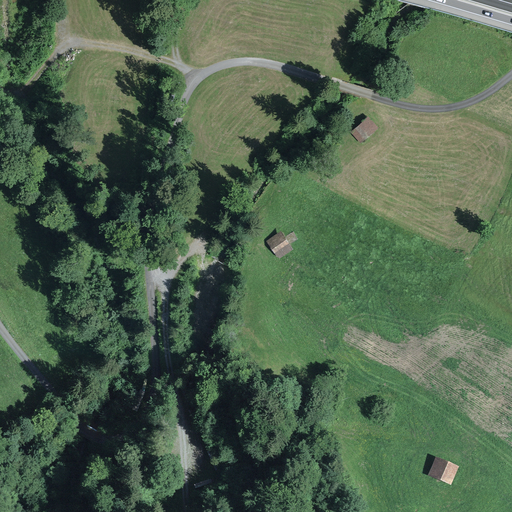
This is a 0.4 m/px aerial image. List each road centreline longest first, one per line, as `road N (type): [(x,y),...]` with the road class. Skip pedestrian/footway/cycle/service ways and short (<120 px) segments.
road 1 (unclassified): [(511,74),(473,100),(440,109),(252,61),(198,77),(185,93),(155,187),(152,387),(147,410),(123,436),(109,441),(83,431),(0,328)]
road 2 (track): [(198,77),(165,59),(90,44),(37,72)]
road 3 (track): [(188,511),(181,412),(166,349)]
